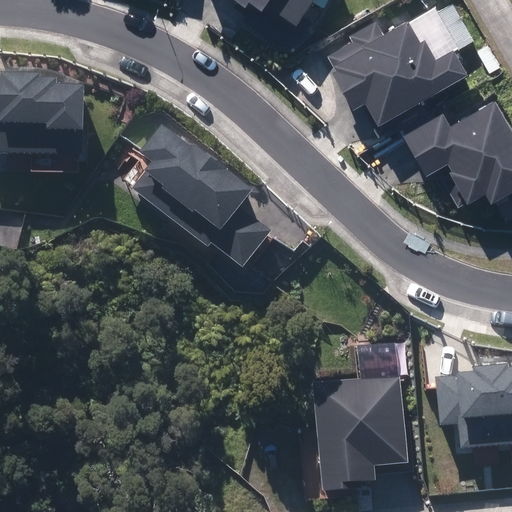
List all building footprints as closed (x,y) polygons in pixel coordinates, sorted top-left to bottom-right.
[(312,24),(305,20),(316,0),(252,0),(255,1),(244,20),(296,50),(312,24)] [(328,0),(401,132),(468,96),(416,0),(328,0)] [(1,82),(0,81),(0,155),(85,156),(85,84),(58,84),(58,81),(43,81),(43,75),(1,75),(1,82)] [(446,113),(407,134),(429,174),(450,162),(453,168),(442,174),(460,206),(487,191),(493,201),(511,190),(511,125),(497,98),(452,123),(446,113)] [(142,155),(153,164),(134,190),(242,270),(272,230),(241,208),(252,192),(163,126),(142,155)] [(378,482),(377,468),(408,466),(401,379),(343,383),(343,382),(313,384),(322,493),(352,491),(351,484),(378,482)]
